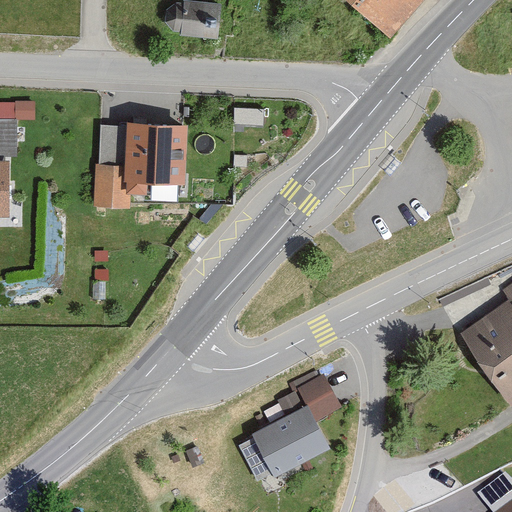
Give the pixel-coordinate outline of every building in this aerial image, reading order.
[(341,0),(388,41),(423,0),(341,0)] [(218,4),(176,1),(164,10),(164,23),(176,32),(216,35),(218,4)] [(0,215),(11,215),(10,156),(17,156),(17,120),(36,120),(36,100),(0,100),(0,215)] [(121,166),(94,165),(93,207),(130,208),(131,185),(180,187),(182,126),(123,124),(121,166)] [(400,163),(394,158),(384,170),(390,175),(400,163)] [(204,239),(198,234),(188,246),(194,251),(204,239)] [(511,302),(464,335),(510,401),(511,400),(511,302)] [(322,375),(299,387),(317,420),(339,408),(322,375)] [(307,405),(250,437),(275,480),(331,448),(307,405)] [(492,511),(493,511),(511,498),(511,476),(506,470),(477,492),(492,511)] [(511,511),(511,498),(493,511),(511,511)]
